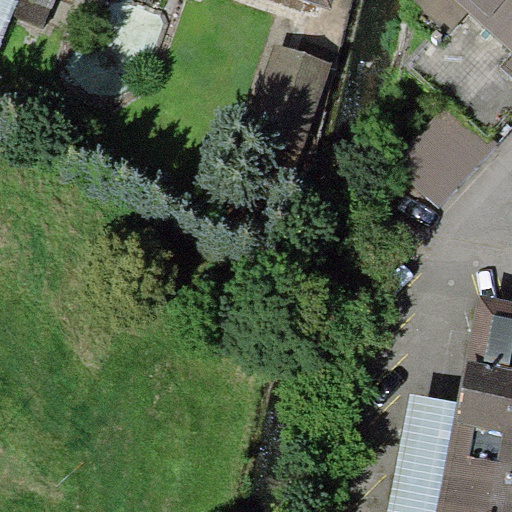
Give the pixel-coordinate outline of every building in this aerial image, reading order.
[(271,0),(320,18),(326,0),(271,0)] [(511,0),(447,0),(511,58),(511,0)] [(249,134),(307,152),(333,67),(275,49),(249,134)] [(446,208),(499,152),(455,110),(402,167),(446,208)] [(511,511),(511,309),(486,304),(446,511),(511,511)]
